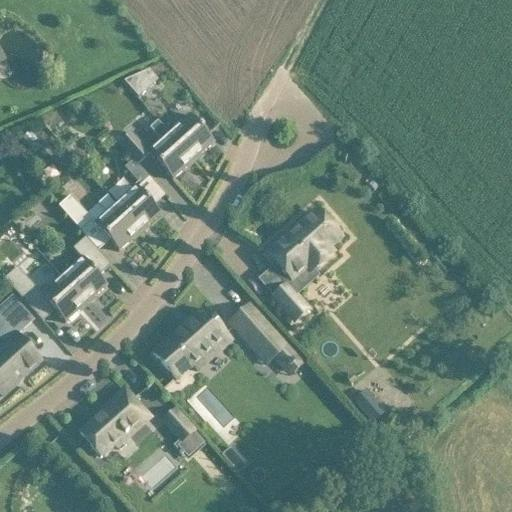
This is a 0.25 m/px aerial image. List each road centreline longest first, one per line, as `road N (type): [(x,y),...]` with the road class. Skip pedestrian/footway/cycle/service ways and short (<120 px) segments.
road 1 (residential): [(0,433),(86,364),(162,286),(246,161)]
road 2 (residential): [(280,76),(320,131),(292,155),(246,161)]
